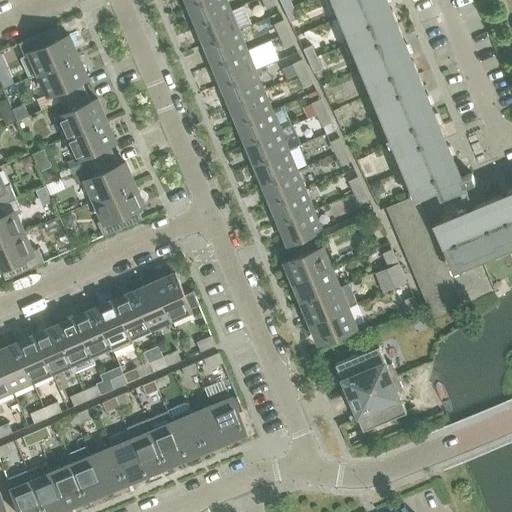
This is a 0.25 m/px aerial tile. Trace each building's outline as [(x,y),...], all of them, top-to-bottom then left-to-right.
[(196,0),(188,3),(197,23),(231,9),(227,0),(196,0)] [(276,4),(274,0),(262,0),(267,8),(276,4)] [(280,0),(285,9),(293,5),(290,0),(280,0)] [(334,0),(415,194),(386,206),(432,319),(463,306),(417,195),(438,186),(442,196),(465,186),(464,184),(475,180),(471,172),(461,176),(387,0),(334,0)] [(299,16),(293,5),(285,9),(291,20),(299,16)] [(197,23),(205,43),(239,29),(231,9),(197,23)] [(274,23),(280,36),(289,32),(283,19),(274,23)] [(30,76),(38,72),(78,55),(69,34),(62,37),(57,25),(18,42),(23,53),(20,55),(30,76)] [(205,43),(213,63),(248,49),(239,29),(205,43)] [(294,43),(289,32),(280,36),(285,47),(294,43)] [(303,48),(309,59),(317,55),(311,44),(303,48)] [(213,63),(222,84),(256,69),(248,49),(213,63)] [(56,89),(61,100),(85,90),(81,79),(87,76),(78,55),(38,72),(47,93),(56,89)] [(322,67),(317,55),(309,59),(314,71),(322,67)] [(292,63),(298,75),(308,71),(302,58),(292,63)] [(3,68),(0,68),(0,79),(3,87),(14,83),(7,66),(3,68)] [(222,84),(230,104),(264,89),(256,69),(222,84)] [(313,82),(308,71),(298,75),(303,86),(313,82)] [(230,104),(238,124),(273,109),(264,89),(230,104)] [(57,115),(66,136),(106,119),(97,98),(90,101),(85,90),(61,100),(66,112),(57,115)] [(311,102),(317,114),(326,111),(320,98),(311,102)] [(11,109),(1,113),(5,124),(15,120),(11,109)] [(238,124),(247,144),(281,129),(273,109),(238,124)] [(331,121),(326,111),(317,114),(322,126),(331,121)] [(84,153),(89,164),(113,153),(109,142),(115,139),(106,119),(66,136),(75,157),(84,153)] [(247,144),(255,164),(289,149),(299,145),(290,125),(281,129),(247,144)] [(329,141),(335,154),(345,150),(339,137),(329,141)] [(44,148),(33,153),(41,170),(51,165),(44,148)] [(255,164),(263,184),(298,169),(289,149),(255,164)] [(350,161),(345,150),(335,154),(341,165),(350,161)] [(75,157),(67,161),(72,172),(73,171),(89,164),(84,153),(75,157)] [(85,179),(94,200),(134,182),(125,162),(118,164),(113,153),(89,164),(73,171),(78,182),(85,179)] [(30,154),(21,158),(25,167),(34,163),(30,154)] [(53,165),(41,171),(46,182),(58,177),(53,165)] [(263,184),(272,204),(306,189),(298,169),(263,184)] [(0,203),(1,203),(2,204),(16,198),(9,183),(4,186),(0,176),(0,203)] [(348,180),(354,192),(363,188),(357,176),(348,180)] [(379,180),(370,184),(374,194),(384,190),(379,180)] [(143,203),(134,182),(94,200),(103,218),(97,221),(103,235),(142,218),(137,206),(143,203)] [(368,199),(363,188),(354,192),(359,204),(368,199)] [(272,204),(280,223),(314,209),(306,189),(272,204)] [(454,267),(511,243),(511,189),(435,221),(454,267)] [(0,241),(24,231),(15,210),(6,214),(2,204),(1,203),(0,203),(0,241)] [(52,203),(43,207),(48,218),(58,214),(52,203)] [(314,209),(280,223),(288,244),(332,225),(323,205),(314,209)] [(71,212),(61,216),(66,226),(72,223),(73,217),(71,212)] [(366,218),(371,231),(381,226),(374,213),(366,218)] [(62,228),(57,218),(44,224),(48,234),(62,228)] [(32,249),(24,231),(0,241),(0,266),(5,278),(44,261),(38,247),(32,249)] [(285,261),(293,281),(331,266),(322,245),(285,261)] [(382,252),(388,265),(397,261),(391,247),(382,252)] [(404,274),(397,261),(388,265),(394,278),(404,274)] [(293,281),(302,301),(339,286),(331,266),(293,281)] [(175,271),(154,280),(171,318),(191,309),(191,307),(199,304),(193,289),(185,293),(175,271)] [(154,280),(134,289),(151,327),(171,318),(154,280)] [(302,301),(310,321),(347,306),(339,286),(302,301)] [(134,289),(114,298),(131,335),(151,327),(134,289)] [(420,308),(413,294),(404,299),(410,312),(420,308)] [(114,298),(94,307),(111,344),(131,335),(114,298)] [(356,327),(347,306),(310,321),(319,342),(356,327)] [(94,307),(75,316),(91,353),(111,344),(94,307)] [(75,316),(55,324),(75,370),(95,361),(91,353),(75,316)] [(55,324),(35,333),(52,370),(55,379),(75,370),(55,324)] [(35,333),(15,342),(32,379),(52,370),(35,333)] [(215,344),(211,334),(197,341),(201,350),(215,344)] [(15,342),(0,348),(0,360),(12,388),(32,379),(15,342)] [(347,383),(352,394),(398,375),(392,361),(387,363),(379,343),(336,362),(345,384),(347,383)] [(177,349),(163,355),(167,365),(181,359),(177,349)] [(222,361),(218,352),(204,358),(208,367),(222,361)] [(154,370),(167,365),(163,355),(150,361),(154,370)] [(0,393),(12,388),(0,360),(0,393)] [(194,362),(182,367),(186,377),(198,371),(194,362)] [(426,363),(416,367),(420,378),(430,373),(427,365),(426,363)] [(137,366),(123,372),(127,382),(141,376),(137,366)] [(114,387),(127,382),(123,372),(110,378),(114,387)] [(167,374),(154,379),(158,389),(171,383),(167,374)] [(403,388),(398,375),(352,394),(356,405),(354,406),(363,428),(407,410),(398,390),(403,388)] [(147,393),(158,389),(154,379),(143,384),(147,393)] [(97,383),(84,389),(88,399),(101,393),(97,383)] [(208,395),(211,404),(212,404),(226,438),(247,429),(239,410),(243,409),(237,395),(233,396),(233,395),(230,396),(226,387),(208,395)] [(74,405),(88,399),(84,389),(70,395),(74,405)] [(127,391),(114,396),(118,406),(131,400),(127,391)] [(107,411),(118,406),(114,396),(102,401),(107,411)] [(57,400),(44,406),(48,416),(62,410),(57,400)] [(167,409),(172,420),(186,455),(206,446),(192,412),(187,401),(167,409)] [(212,404),(211,404),(192,412),(206,446),(226,438),(212,404)] [(34,422),(48,416),(44,406),(30,412),(34,422)] [(87,408),(75,413),(79,423),(91,417),(87,408)] [(67,428),(79,423),(75,413),(63,418),(67,428)] [(127,426),(128,428),(146,471),(166,463),(152,429),(147,418),(127,426)] [(172,420),(152,429),(166,463),(186,455),(172,420)] [(8,422),(0,425),(0,436),(12,431),(8,422)] [(47,425),(35,430),(39,440),(51,434),(47,425)] [(108,436),(112,445),(126,480),(146,471),(128,428),(108,436)] [(27,445),(39,440),(35,430),(23,435),(27,445)] [(7,442),(0,445),(0,456),(11,452),(7,442)] [(68,453),(72,462),(86,496),(106,488),(92,454),(88,444),(68,453)] [(112,445),(92,454),(106,488),(126,480),(112,445)] [(48,461),(28,469),(45,511),(48,511),(66,505),(52,470),(48,461)] [(72,462),(52,470),(66,505),(86,496),(72,462)] [(21,511),(45,511),(28,469),(7,478),(21,511)] [(8,511),(0,492),(0,491),(0,511),(8,511)]
